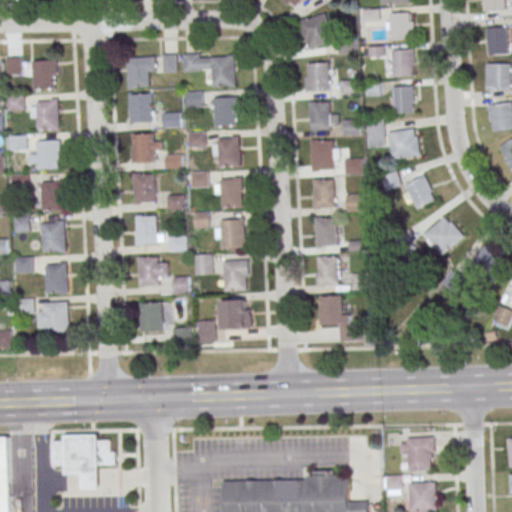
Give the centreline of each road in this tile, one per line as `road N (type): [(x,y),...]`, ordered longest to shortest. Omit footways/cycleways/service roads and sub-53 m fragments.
road 1 (residential): [(108,400),(87,23)]
road 2 (residential): [(288,394),(269,56),(260,35)]
road 3 (residential): [(260,35),(235,20),(0,24)]
road 4 (secondary): [(511,386),(263,395)]
road 5 (residential): [(511,219),(482,193),(458,149),(445,0)]
road 6 (secondary): [(263,395),(130,400)]
road 7 (secondary): [(130,400),(0,403)]
road 8 (residential): [(475,511),(468,388)]
